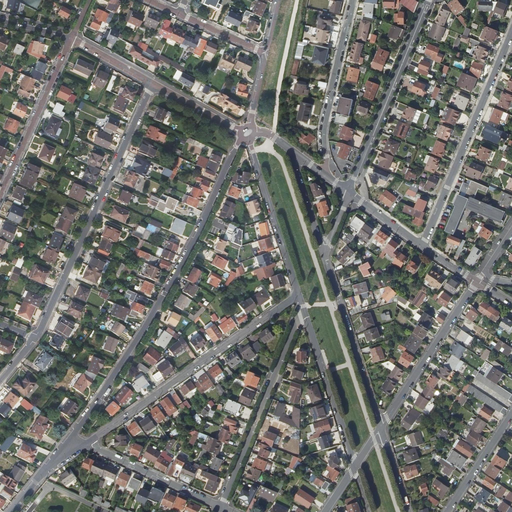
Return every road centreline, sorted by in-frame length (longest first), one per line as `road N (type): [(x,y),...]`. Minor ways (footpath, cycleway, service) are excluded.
road 1 (tertiary): [(241,139),(146,332),(49,462)]
road 2 (residential): [(33,340),(151,83)]
road 3 (tertiary): [(85,443),(298,294)]
road 4 (residential): [(511,33),(422,245)]
road 5 (unclassified): [(304,314),(221,506)]
road 6 (tertiary): [(428,0),(349,192)]
road 7 (tertiary): [(320,245),(380,427)]
road 8 (tertiary): [(321,172),(330,89),(353,0)]
road 9 (unclassified): [(476,281),(380,427)]
road 10 (residential): [(0,195),(70,39)]
road 11 (tertiary): [(298,294),(249,139)]
road 12 (tertiary): [(354,467),(304,314)]
road 13 (unclassified): [(85,443),(221,506)]
